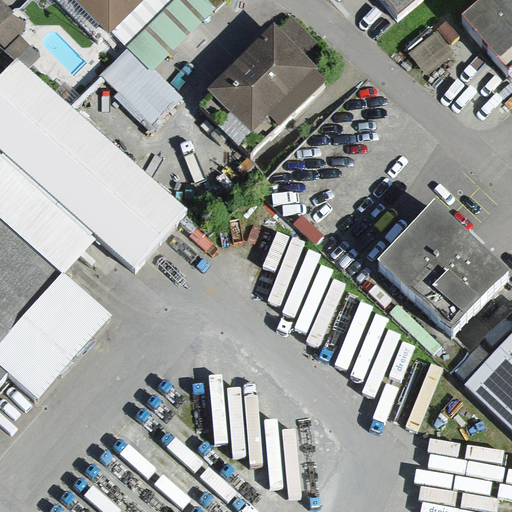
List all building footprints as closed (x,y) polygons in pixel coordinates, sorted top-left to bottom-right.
[(0,0),(0,49),(21,77),(45,60),(0,0)] [(142,0),(74,0),(110,34),(142,0)] [(207,14),(192,0),(151,0),(117,38),(131,50),(102,81),(155,131),(179,105),(149,76),(207,14)] [(377,0),(395,20),(418,0),(377,0)] [(511,0),(493,0),(463,27),(511,82),(511,0)] [(285,51),(307,39),(299,24),(277,36),(285,51)] [(308,75),(270,40),(214,100),(251,135),(308,75)] [(430,85),(459,65),(441,40),(412,61),(430,85)] [(0,89),(0,153),(4,157),(0,162),(0,376),(4,372),(36,400),(103,323),(55,281),(95,236),(133,269),(177,218),(12,75),(0,89)] [(432,216),(381,270),(454,339),(505,285),(432,216)] [(511,347),(470,393),(511,431),(511,347)]
